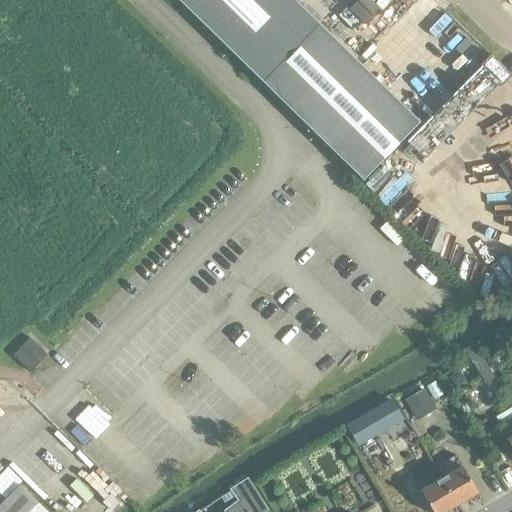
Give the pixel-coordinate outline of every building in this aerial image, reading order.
[(403,107),(293,0),(178,0),(363,180),(419,122),(420,124),(431,112),(414,95),(403,107)] [(480,351),(469,358),(482,380),(493,374),(480,351)] [(459,371),(449,378),(455,388),(465,381),(459,371)] [(435,382),(427,386),(434,400),(442,396),(435,382)] [(424,388),(404,400),(416,420),(436,409),(424,388)] [(392,398),(346,425),(358,446),(404,419),(392,398)] [(511,447),(511,421),(500,428),(511,447)] [(435,468),(441,479),(457,505),(477,493),(455,455),(435,468)] [(265,511),(268,511),(247,479),(231,490),(239,501),(225,511),(265,511)] [(433,511),(444,511),(457,505),(441,479),(421,491),(433,511)] [(48,511),(20,485),(0,505),(0,511),(48,511)]
